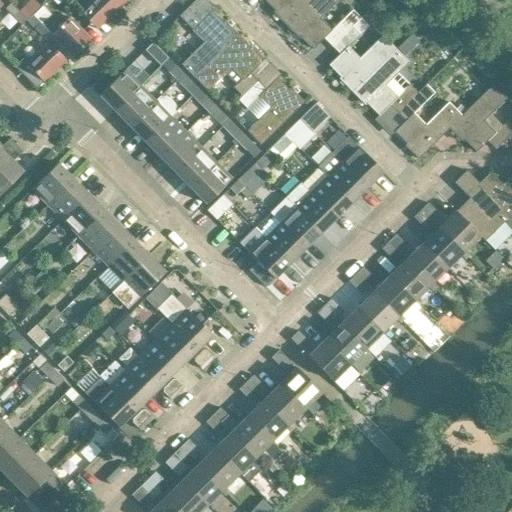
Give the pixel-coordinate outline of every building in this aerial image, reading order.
[(96,29),(105,21),(125,0),(91,0),(79,12),(91,24),(96,29)] [(273,13),(286,26),(311,0),(263,0),(274,11),(273,13)] [(331,47),(351,27),(360,18),(352,10),(331,30),(320,19),(338,0),(311,0),(286,26),(299,39),(301,37),(312,49),(323,39),(331,47)] [(4,9),(13,18),(19,11),(10,3),(4,9)] [(194,79),(199,75),(198,74),(238,35),(225,22),(223,23),(211,11),(200,22),(187,9),(179,16),(204,42),(181,65),(194,79)] [(27,20),(19,11),(13,18),(21,26),(27,20)] [(26,21),(34,30),(40,23),(32,15),(26,21)] [(68,18),(51,35),(73,57),(90,40),(68,18)] [(360,18),(351,27),(359,35),(368,26),(360,18)] [(40,23),(34,30),(42,38),(48,32),(40,23)] [(338,79),(351,92),(395,49),(382,36),(359,58),(347,47),(359,35),(351,27),(331,47),(339,55),(328,65),(340,77),(338,79)] [(199,75),(194,79),(207,91),(224,75),(230,69),(242,81),(236,87),(235,88),(243,96),(257,81),(250,73),(264,59),(252,46),(250,47),(249,46),(245,42),(238,35),(198,74),(199,75)] [(36,89),(43,82),(65,60),(48,43),(29,62),(24,57),(14,67),(36,89)] [(155,58),(161,52),(152,43),(146,49),(155,58)] [(389,105),(397,113),(417,93),(409,85),(398,95),(387,84),(399,71),(408,62),(395,49),(351,92),(365,106),(366,104),(378,116),(389,105)] [(176,80),(183,74),(174,65),(168,71),(176,80)] [(90,87),(114,111),(140,86),(124,70),(116,79),(107,70),(90,87)] [(183,74),(176,80),(185,89),(192,83),(183,74)] [(257,81),(243,96),(238,100),(246,109),(258,97),(270,108),(246,132),(260,145),(304,102),(290,88),(288,90),(277,78),(266,89),(258,81),(257,81)] [(432,145),(449,129),(462,116),(461,116),(448,102),(444,106),(426,123),(415,111),(433,94),(434,93),(425,85),(417,93),(397,113),(405,121),(394,132),(406,144),(404,146),(418,159),(432,145)] [(462,116),(449,129),(462,142),(464,140),(476,152),(487,141),(495,150),(511,132),(511,126),(507,121),(503,124),(495,133),(483,121),(492,112),(506,99),(492,85),(461,116),(462,116)] [(114,111),(129,127),(155,102),(140,86),(114,111)] [(204,96),(198,102),(207,111),(213,105),(204,96)] [(145,142),(170,117),(174,113),(173,111),(174,107),(174,106),(172,103),(171,102),(170,101),(169,100),(167,99),(165,98),(161,99),(159,97),(155,102),(129,127),(145,142)] [(222,99),(218,103),(227,111),(236,102),(233,99),(229,103),(226,103),(222,99)] [(315,104),(299,119),(305,126),(313,133),(329,118),(315,104)] [(213,105),(207,111),(216,120),(222,114),(213,105)] [(145,142),(160,158),(185,132),(170,117),(145,142)] [(305,126),(299,119),(284,135),(296,147),(298,149),(313,133),(305,126)] [(235,126),(228,133),(237,142),(244,135),(235,126)] [(185,132),(160,158),(175,173),(201,148),(185,132)] [(244,135),(237,142),(246,151),(253,144),(244,135)] [(296,147),(284,135),(268,150),(275,156),(281,163),(296,147)] [(348,137),(332,153),(366,188),(382,172),(357,146),(348,137)] [(0,162),(16,146),(9,139),(0,148),(0,162)] [(0,194),(23,172),(12,162),(22,152),(16,146),(0,162),(0,194)] [(175,173),(190,188),(216,163),(201,148),(175,173)] [(268,150),(253,165),(259,171),(275,156),(268,150)] [(316,168),(326,177),(351,203),(366,188),(332,153),(316,168)] [(231,179),(216,163),(190,188),(206,204),(231,179)] [(31,189),(47,205),(72,180),(57,164),(31,189)] [(238,180),(244,186),(259,171),(253,165),(238,180)] [(456,212),(480,236),(485,242),(504,222),(510,216),(478,184),(479,184),(466,171),(454,183),(469,198),(456,212)] [(511,218),(511,174),(502,185),(490,173),(479,184),(478,184),(510,216),(511,218)] [(351,203),(326,177),(310,192),(336,218),(351,203)] [(87,195),(72,180),(47,205),(62,220),(87,195)] [(235,195),(244,186),(238,180),(229,189),(235,195)] [(285,198),(295,208),(320,233),(336,218),(310,192),(301,182),(285,198)] [(444,187),(437,194),(448,205),(455,198),(444,187)] [(62,220),(77,236),(103,211),(87,195),(62,220)] [(207,211),(206,211),(216,220),(231,205),(222,195),(207,211)] [(285,198),(270,213),(280,223),(305,248),(320,233),(295,208),(285,198)] [(435,211),(428,203),(418,213),(425,221),(428,218),(435,211)] [(118,226),(103,211),(77,236),(93,251),(118,226)] [(480,236),(456,212),(455,211),(438,228),(467,257),(469,255),(465,251),(480,236)] [(418,213),(413,218),(426,230),(434,223),(428,218),(425,221),(418,213)] [(280,223),(264,238),(289,264),(305,248),(280,223)] [(93,251),(108,267),(133,242),(118,226),(93,251)] [(255,228),(239,244),(257,262),(248,271),(265,288),(289,264),(264,238),(255,228)] [(467,257),(438,228),(422,244),(447,269),(460,255),(465,260),(467,257)] [(399,247),(396,250),(401,255),(408,248),(396,235),(391,240),(399,247)] [(399,247),(391,240),(381,249),(389,257),(396,250),(399,247)] [(149,257),(133,242),(108,267),(124,282),(149,257)] [(422,244),(406,260),(435,289),(438,287),(433,282),(447,269),(422,244)] [(496,250),(493,253),(496,256),(489,263),(494,267),(503,257),(496,250)] [(164,273),(149,257),(124,282),(139,298),(164,273)] [(406,260),(390,276),(414,301),(428,288),(432,292),(435,289),(406,260)] [(361,285),(364,282),(370,275),(363,267),(353,277),(361,285)] [(111,296),(119,288),(107,274),(98,281),(111,296)] [(400,315),(414,301),(390,276),(373,292),(402,321),(405,319),(400,315)] [(353,277),(348,282),(361,294),(369,287),(364,282),(361,285),(353,277)] [(161,285),(147,299),(158,310),(172,296),(161,285)] [(400,324),(402,321),(373,292),(357,308),(382,333),(396,319),(400,324)] [(0,299),(0,308),(2,310),(11,301),(5,294),(0,299)] [(334,311),(331,314),(336,319),(343,312),(331,299),(326,303),(334,311)] [(18,307),(11,301),(2,310),(8,316),(18,307)] [(326,303),(317,313),(324,321),(331,314),(334,311),(326,303)] [(43,329),(60,313),(54,307),(37,323),(43,329)] [(341,324),(370,353),(372,351),(368,347),(378,337),(382,333),(357,308),(341,324)] [(171,325),(182,337),(196,351),(210,337),(211,335),(186,310),(171,325)] [(110,326),(115,331),(124,322),(119,317),(110,326)] [(55,319),(46,328),(52,333),(61,324),(55,319)] [(367,356),(370,353),(341,324),(328,337),(325,340),(349,365),(363,351),(367,356)] [(32,341),(42,331),(35,325),(26,334),(32,341)] [(196,351),(182,337),(171,325),(159,337),(155,340),(180,366),(196,351)] [(115,331),(110,326),(101,335),(106,340),(115,331)] [(13,330),(7,336),(16,345),(22,339),(13,330)] [(48,338),(42,331),(32,341),(38,347),(48,338)] [(298,331),(292,337),(290,339),(303,352),(311,344),(303,337),(298,331)] [(22,339),(16,345),(25,354),(31,348),(22,339)] [(155,340),(139,356),(165,381),(180,366),(155,340)] [(337,386),(340,383),(335,379),(349,365),(325,340),(308,357),(337,386)] [(199,354),(208,363),(214,357),(207,349),(203,349),(199,354)] [(283,371),(291,363),(279,350),(271,358),(283,371)] [(201,369),(208,363),(199,354),(194,358),(194,362),(201,369)] [(66,356),(57,365),(63,372),(72,363),(66,356)] [(149,397),(165,381),(139,356),(124,371),(149,397)] [(46,362),(39,369),(48,377),(54,371),(46,362)] [(296,368),(279,385),(304,410),(318,396),(322,400),(325,398),(296,368)] [(33,370),(21,382),(33,393),(44,381),(33,370)] [(54,371),(48,377),(57,386),(63,380),(54,371)] [(124,371),(108,386),(133,412),(149,397),(124,371)] [(265,388),(253,376),(248,380),(256,388),(253,391),(258,396),(265,388)] [(100,378),(84,393),(118,427),(133,412),(108,386),(100,378)] [(172,380),(167,384),(177,393),(183,387),(176,380),(172,380)] [(256,388),(248,380),(239,390),(246,397),(253,391),(256,388)] [(177,393),(167,384),(163,388),(163,392),(170,400),(177,393)] [(290,423),(304,410),(279,385),(263,401),(292,430),(294,428),(290,423)] [(78,395),(71,388),(64,394),(71,401),(78,395)] [(78,395),(71,401),(80,410),(87,404),(78,395)] [(289,433),(292,430),(263,401),(247,417),(271,442),(285,428),(289,433)] [(87,404),(80,410),(89,419),(95,413),(87,404)] [(227,416),(220,408),(210,418),(218,426),(220,423),(227,416)] [(136,415),(146,424),(152,417),(145,410),(141,410),(136,415)] [(139,430),(146,424),(136,415),(132,419),(132,423),(139,430)] [(257,455),(271,442),(247,417),(230,433),(259,462),(262,460),(257,455)] [(218,426),(210,418),(205,422),(218,435),(226,428),(220,423),(218,426)] [(103,420),(96,426),(105,435),(111,429),(103,420)] [(0,426),(0,458),(19,440),(3,424),(0,426)] [(111,429),(105,435),(111,442),(117,436),(111,429)] [(257,465),(259,462),(230,433),(214,449),(239,474),(253,460),(257,465)] [(201,452),(188,439),(184,444),(191,452),(188,455),(193,460),(201,452)] [(35,456),(19,440),(0,458),(0,470),(10,481),(35,456)] [(191,452),(184,444),(174,454),(181,461),(188,455),(191,452)] [(225,487),(239,474),(214,449),(198,465),(227,494),(229,492),(225,487)] [(10,481),(26,497),(51,473),(35,456),(10,481)] [(198,465),(182,481),(206,506),(220,492),(224,496),(227,494),(198,465)] [(163,480),(155,472),(145,482),(153,489),(156,486),(163,480)] [(66,487),(51,473),(26,497),(41,511),(43,511),(45,510),(46,511),(60,511),(74,498),(66,489),(67,488),(66,487)] [(166,497),(180,511),(199,511),(206,506),(182,481),(166,497)] [(153,489),(145,482),(141,486),(153,499),(161,491),(156,486),(153,489)] [(288,492),(280,485),(275,489),(283,497),(288,492)] [(180,511),(166,497),(149,511),(180,511)]
